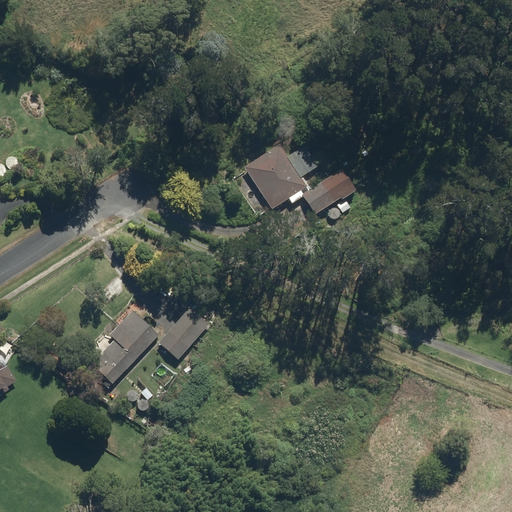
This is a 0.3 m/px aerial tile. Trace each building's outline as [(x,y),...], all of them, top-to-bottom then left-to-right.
[(279,145),(244,168),(272,210),(288,200),(292,205),(303,198),(315,216),(341,199),(342,201),(356,192),(342,170),(309,192),(301,179),(318,167),(304,147),(287,158),(279,145)] [(14,154),(4,162),(12,172),(22,164),(14,154)] [(190,309),(159,344),(178,361),(209,326),(190,309)] [(115,340),(91,365),(113,385),(159,336),(133,312),(110,336),(115,340)] [(0,391),(6,388),(7,388),(17,382),(7,367),(0,370),(0,391)] [(147,375),(142,380),(154,393),(160,388),(147,375)] [(127,400),(128,401),(129,402),(130,402),(131,403),(132,403),(133,403),(134,403),(135,402),(136,401),(137,401),(138,402),(138,403),(137,404),(137,405),(137,406),(137,407),(137,408),(137,409),(138,410),(139,411),(140,411),(141,412),(142,412),(143,412),(144,412),(145,412),(146,412),(147,411),(148,410),(148,409),(149,408),(149,407),(149,406),(149,405),(149,404),(149,403),(148,402),(147,401),(146,401),(145,400),(144,400),(143,400),(142,400),(141,400),(140,401),(139,401),(138,400),(139,399),(139,398),(139,397),(139,395),(139,394),(138,393),(138,392),(137,391),(136,390),(135,390),(134,390),(133,389),(132,389),(130,390),(129,390),(128,391),(127,392),(126,393),(126,395),(126,396),(126,397),(126,398),(126,399),(127,400)]
